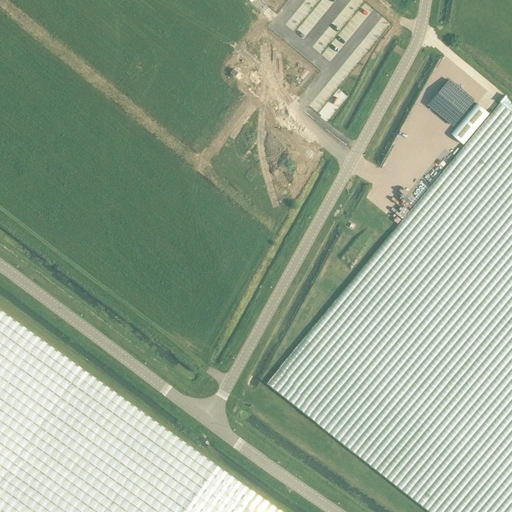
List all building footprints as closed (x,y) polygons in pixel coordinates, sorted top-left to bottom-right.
[(66,0),(61,7),(79,22),(97,0),(66,0)] [(81,39),(0,136),(0,144),(15,157),(100,54),(81,39)] [(449,80),(428,104),(453,125),(474,101),(449,80)] [(252,95),(217,137),(236,153),(271,111),(252,95)] [(511,511),(511,100),(505,95),(266,385),(428,511),(511,511)] [(477,103),(451,134),(463,144),(489,113),(477,103)] [(422,152),(425,155),(443,135),(439,132),(422,152)] [(43,174),(28,193),(131,278),(146,259),(43,174)] [(249,191),(164,294),(182,310),(268,207),(249,191)] [(280,511),(0,310),(0,511),(280,511)]
